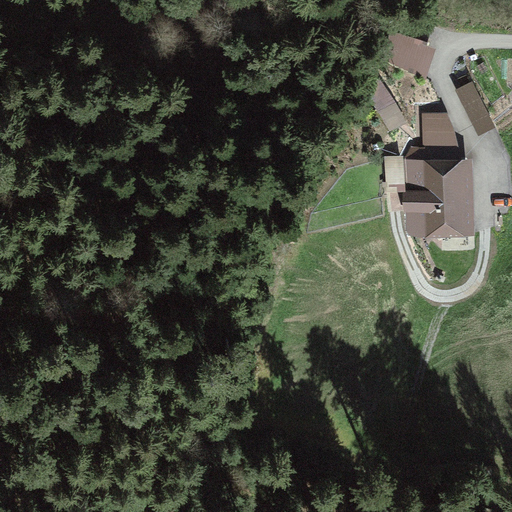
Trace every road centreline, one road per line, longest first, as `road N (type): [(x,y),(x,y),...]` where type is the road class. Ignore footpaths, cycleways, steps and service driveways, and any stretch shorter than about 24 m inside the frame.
road 1 (track): [(339,0),(460,42),(348,18),(190,3),(0,30)]
road 2 (track): [(401,441),(438,318),(478,275),(486,217)]
